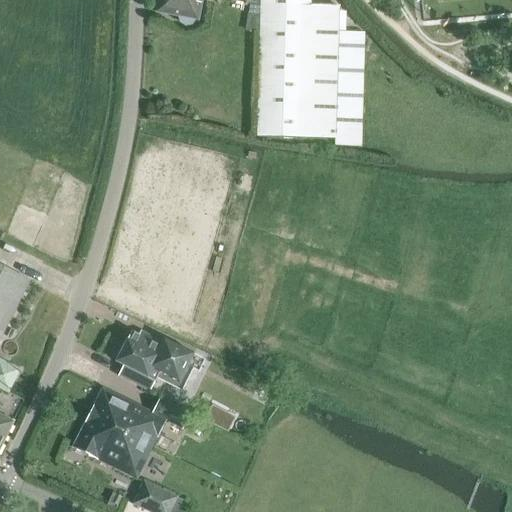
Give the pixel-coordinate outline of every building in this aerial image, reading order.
[(158,0),(156,12),(197,19),(200,0),(158,0)] [(251,1),(246,31),(259,32),(256,137),(305,139),(334,140),(334,146),(360,146),(363,32),(337,31),(337,7),(310,6),(310,0),(253,0),(253,2),(251,1)] [(0,340),(30,281),(0,266),(0,340)] [(119,373),(147,388),(155,372),(178,383),(192,351),(170,341),(166,346),(133,329),(115,362),(123,366),(119,373)] [(0,388),(8,393),(19,370),(0,360),(0,388)] [(112,429),(151,449),(164,422),(182,431),(189,416),(158,401),(151,414),(102,389),(93,407),(117,419),(112,429)] [(93,407),(72,448),(136,479),(151,449),(112,429),(117,419),(93,407)] [(0,447),(13,422),(0,415),(0,447)] [(169,511),(176,498),(144,483),(133,505),(148,511),(169,511)]
